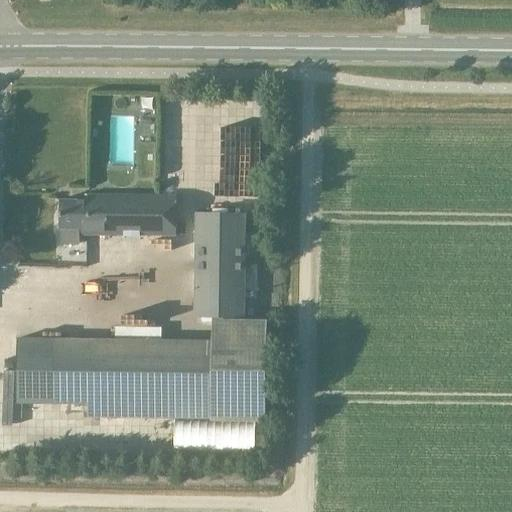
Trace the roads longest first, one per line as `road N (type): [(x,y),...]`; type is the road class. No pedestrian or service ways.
road 1 (track): [(0,500),(297,503),(309,48)]
road 2 (secondary): [(0,47),(511,51)]
